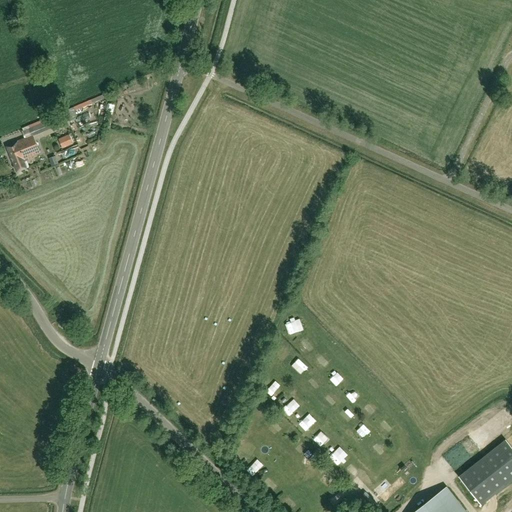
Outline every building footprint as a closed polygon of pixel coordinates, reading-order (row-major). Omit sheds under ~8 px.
[(29,129),(33,137),(68,122),(65,114),(64,111),(28,126),(29,129)] [(64,147),(74,143),(71,134),(61,137),(64,147)] [(39,151),(33,137),(21,142),(20,141),(6,146),(17,171),(28,166),(25,158),(39,151)] [(287,320),(290,332),(295,331),(292,319),(287,320)] [(305,350),(312,343),(306,336),(299,343),(305,350)] [(287,353),(295,349),(290,338),(282,342),(287,353)] [(293,364),(301,371),(308,364),(300,357),(293,364)] [(329,375),(338,385),(348,375),(340,365),(329,375)] [(316,371),(309,378),(318,388),(325,381),(316,371)] [(358,382),(352,388),(359,396),(365,390),(358,382)] [(354,401),(359,397),(351,388),(346,392),(354,401)] [(281,405),(289,412),(297,405),(290,397),(281,405)] [(348,404),(340,411),(349,422),(357,414),(348,404)] [(499,411),(510,426),(511,423),(511,412),(507,406),(499,411)] [(309,428),(312,418),(303,414),(299,424),(309,428)] [(274,422),(286,428),(289,423),(277,416),(274,422)] [(378,428),(385,434),(392,426),(385,420),(378,428)] [(367,438),(374,429),(363,421),(356,430),(367,438)] [(323,446),(329,438),(320,431),(314,439),(323,446)] [(302,454),(310,443),(303,438),(295,450),(302,454)] [(511,480),(511,447),(506,440),(459,477),(481,505),(511,480)] [(331,456),(339,464),(346,456),(338,448),(331,456)] [(313,463),(316,456),(309,453),(306,460),(313,463)] [(403,467),(411,478),(418,472),(410,462),(403,467)] [(352,474),(353,464),(346,463),(344,473),(352,474)] [(383,496),(388,502),(408,483),(403,477),(383,496)] [(267,485),(273,488),(277,482),(271,479),(267,485)] [(466,511),(446,487),(414,511),(466,511)] [(294,498),(287,503),(292,509),(298,504),(294,498)]
